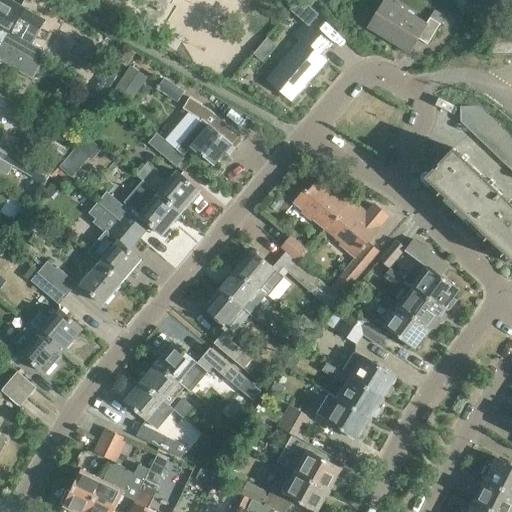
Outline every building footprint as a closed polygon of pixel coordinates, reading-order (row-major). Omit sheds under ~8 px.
[(0,0),(0,42),(24,56),(26,54),(31,43),(10,31),(16,20),(27,26),(33,15),(5,0),(0,0)] [(42,0),(36,0),(33,7),(38,10),(39,9),(48,14),(53,5),(42,0)] [(434,10),(429,17),(425,24),(385,0),(384,0),(368,27),(408,52),(417,38),(427,44),(439,24),(444,16),(434,10)] [(500,31),(511,30),(511,18),(507,19),(500,31)] [(294,35),(302,41),(267,81),(291,100),(325,60),(321,56),(330,44),(305,23),(294,35)] [(511,30),(500,31),(493,43),(511,42),(511,30)] [(174,50),(180,42),(171,37),(166,45),(174,50)] [(40,62),(26,54),(24,56),(0,42),(0,61),(16,70),(31,78),(40,62)] [(511,54),(511,42),(493,43),(486,56),(511,54)] [(127,48),(118,61),(126,66),(135,53),(127,48)] [(131,101),(148,77),(130,65),(114,90),(131,101)] [(163,78),(158,87),(177,100),(183,90),(163,78)] [(93,91),(85,104),(94,110),(102,98),(93,91)] [(0,108),(7,113),(13,102),(0,94),(0,108)] [(242,139),(206,108),(189,97),(182,108),(197,118),(207,126),(189,147),(202,158),(202,157),(212,165),(224,151),(228,155),(242,139)] [(461,120),(473,120),(496,119),(482,106),(461,107),(461,120)] [(496,119),(473,120),(473,131),(485,131),(509,132),(496,119)] [(485,143),(497,143),(511,143),(511,134),(509,132),(485,131),(485,143)] [(174,167),(182,157),(155,134),(147,144),(174,167)] [(86,135),(59,167),(72,178),(89,158),(92,161),(102,149),(86,135)] [(67,149),(52,140),(46,151),(60,160),(67,149)] [(511,143),(497,143),(498,155),(510,155),(511,154),(511,143)] [(511,204),(453,148),(426,176),(511,259),(511,204)] [(12,166),(0,159),(0,171),(7,175),(12,166)] [(141,181),(178,213),(197,190),(175,172),(167,182),(156,173),(158,171),(148,162),(137,175),(142,180),(141,181)] [(38,166),(31,177),(44,184),(51,173),(38,166)] [(325,229),(349,202),(321,178),(309,192),(306,189),(294,203),(325,229)] [(160,235),(178,213),(141,181),(124,203),(139,215),(138,217),(160,235)] [(135,233),(126,226),(97,201),(89,211),(117,235),(114,240),(116,242),(108,251),(96,241),(87,252),(99,263),(97,264),(119,283),(138,260),(123,247),(135,233)] [(356,208),(349,202),(325,229),(341,243),(339,246),(353,257),(355,259),(344,271),(330,287),(340,297),(378,252),(368,244),(365,242),(387,216),(374,205),(367,213),(358,205),(356,208)] [(290,236),(281,247),(299,262),(307,251),(290,236)] [(412,238),(405,248),(403,250),(428,268),(414,287),(444,309),(445,308),(449,309),(456,301),(453,297),(459,289),(441,275),(448,264),(412,238)] [(388,267),(405,248),(396,240),(379,260),(388,267)] [(235,270),(265,294),(266,295),(287,272),(329,308),(340,296),(318,278),(317,279),(290,256),(275,273),(250,252),(235,270)] [(47,280),(66,296),(78,281),(76,280),(75,281),(56,266),(55,267),(48,261),(39,272),(38,273),(47,280)] [(102,304),(119,283),(97,264),(80,286),(102,304)] [(58,306),(66,296),(47,280),(38,273),(39,272),(32,265),(23,276),(30,282),(58,306)] [(389,269),(383,277),(396,286),(402,279),(389,269)] [(219,289),(249,314),(265,294),(235,270),(219,289)] [(399,306),(429,329),(430,327),(435,329),(441,321),(438,316),(444,309),(414,287),(399,306)] [(234,332),(249,314),(219,289),(203,308),(226,327),(213,343),(243,368),(252,357),(230,339),(236,333),(234,332)] [(414,348),(429,329),(399,306),(391,301),(377,319),(414,348)] [(348,308),(342,318),(362,332),(362,333),(381,346),(388,336),(369,323),(348,308)] [(264,309),(256,319),(264,327),(273,317),(264,309)] [(27,323),(62,352),(80,329),(59,311),(50,321),(38,311),(27,323)] [(340,318),(332,314),(326,324),(333,329),(340,318)] [(362,332),(342,318),(335,328),(356,342),(362,333),(362,332)] [(43,374),(62,352),(27,323),(11,344),(23,353),(21,356),(43,374)] [(0,357),(8,364),(17,353),(0,339),(0,357)] [(156,362),(182,383),(190,391),(212,366),(230,382),(239,373),(210,347),(196,363),(172,344),(156,362)] [(355,351),(342,372),(351,378),(383,398),(384,396),(389,397),(394,388),(391,385),(396,376),(355,351)] [(300,359),(293,354),(285,365),(293,371),(300,359)] [(138,379),(140,381),(162,400),(162,399),(168,392),(171,395),(182,383),(156,362),(154,360),(138,379)] [(378,405),(383,398),(351,378),(342,372),(326,362),(322,370),(346,385),(338,398),(371,417),(376,418),(381,409),(378,405)] [(9,382),(27,398),(35,389),(16,373),(9,382)] [(162,400),(140,381),(124,401),(145,419),(146,418),(145,417),(154,406),(164,415),(168,411),(170,413),(173,409),(162,399),(162,400)] [(275,381),(268,392),(278,398),(284,388),(275,381)] [(19,408),(27,398),(9,382),(1,393),(19,408)] [(252,383),(244,393),(253,400),(261,391),(252,383)] [(371,417),(338,398),(330,393),(317,414),(357,439),(371,417)] [(182,399),(174,409),(186,419),(194,409),(182,399)] [(300,438),(306,428),(283,415),(283,416),(260,402),(254,411),(278,425),(277,426),(292,434),(300,438)] [(283,415),(306,428),(312,418),(289,405),(283,415)] [(180,458),(186,446),(141,424),(136,436),(180,458)] [(116,461),(127,438),(106,428),(95,451),(116,461)] [(331,455),(300,438),(292,434),(278,462),(283,465),(328,489),(329,488),(334,489),(339,481),(335,477),(340,468),(328,461),(331,455)] [(219,435),(215,441),(222,446),(226,441),(219,435)] [(149,469),(149,470),(161,475),(169,458),(157,452),(149,469)] [(485,479),(511,493),(511,465),(496,457),(485,479)] [(103,480),(102,480),(86,511),(113,511),(122,494),(134,500),(149,470),(149,469),(138,464),(134,473),(127,470),(125,470),(124,467),(117,463),(113,464),(111,463),(103,480)] [(316,510),(328,489),(283,465),(270,492),(264,504),(279,511),(286,511),(295,498),(316,510)] [(201,467),(195,478),(212,486),(214,481),(208,478),(211,472),(201,467)] [(77,511),(86,511),(102,480),(81,469),(64,505),(77,511)] [(510,511),(511,509),(511,493),(485,479),(474,501),(496,511),(510,511)] [(270,492),(246,481),(241,493),(264,504),(270,492)] [(154,511),(147,508),(155,491),(144,485),(131,511),(154,511)] [(244,511),(245,510),(251,499),(237,493),(227,511),(244,511)] [(277,511),(274,510),(251,499),(245,510),(249,511),(277,511)] [(496,511),(474,501),(468,511),(496,511)]
